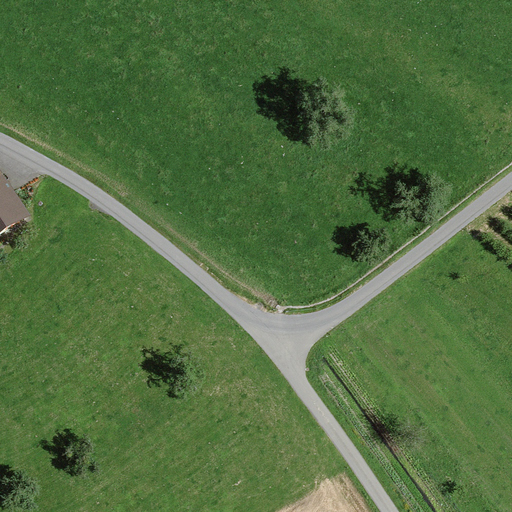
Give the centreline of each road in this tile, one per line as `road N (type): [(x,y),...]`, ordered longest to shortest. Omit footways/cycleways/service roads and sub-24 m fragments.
road 1 (unclassified): [(511,181),(281,351),(143,231),(0,144)]
road 2 (track): [(281,351),(387,511)]
